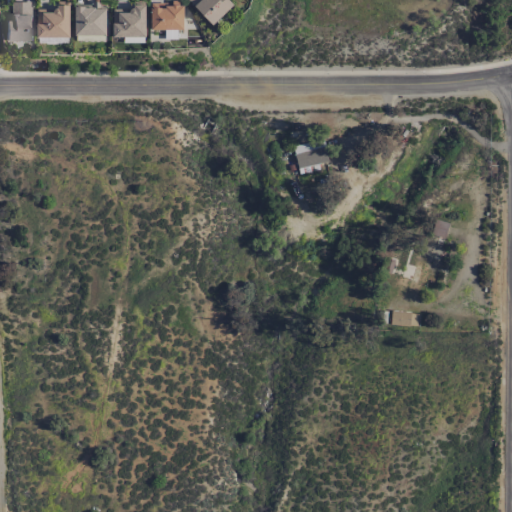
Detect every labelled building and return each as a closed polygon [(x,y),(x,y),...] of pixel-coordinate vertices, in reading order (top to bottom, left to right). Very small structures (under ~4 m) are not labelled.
[(229,0),(188,0),(213,25),(234,5),(229,0)] [(32,41),(33,2),(12,2),(12,14),(3,14),(2,41),(32,41)] [(37,9),(37,38),(71,37),(70,2),(57,2),(58,8),(37,9)] [(76,36),(107,35),(107,4),(75,5),(76,36)] [(184,5),(152,4),(151,29),(184,30),(184,5)] [(146,8),(113,7),(112,37),(146,37),(146,8)] [(293,146),(297,168),(328,162),(324,139),(293,146)] [(411,320),(412,312),(392,311),(391,325),(406,326),(406,320),(411,320)]
